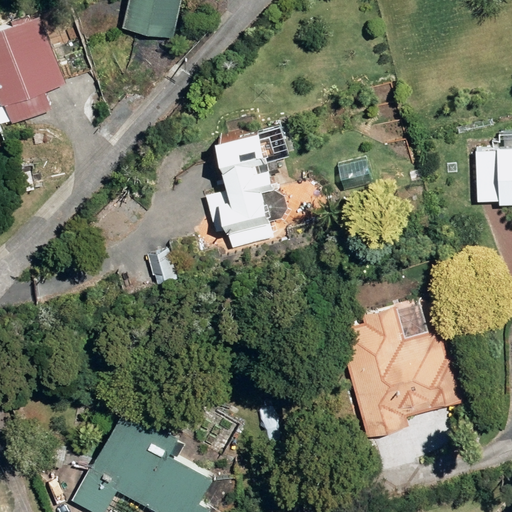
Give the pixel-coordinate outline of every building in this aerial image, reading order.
[(125,0),(119,28),(169,38),(177,0),(125,0)] [(0,105),(1,105),(8,124),(48,109),(41,90),(60,83),(34,13),(0,25),(0,105)] [(226,125),(236,182),(210,188),(218,226),(231,223),(235,244),(283,235),(278,211),(287,208),(294,196),(291,183),(280,173),(273,175),(272,171),(286,169),(281,147),(267,149),(265,141),(278,138),(274,116),(226,125)] [(511,139),(502,140),(502,142),(479,143),(481,195),(504,194),(504,197),(511,196),(511,139)] [(151,246),(156,272),(177,268),(172,242),(151,246)] [(346,330),(372,428),(414,416),(412,406),(474,389),(462,344),(454,345),(446,318),(411,328),(402,295),(366,305),(368,312),(354,316),(357,327),(346,330)] [(125,478),(188,511),(208,511),(219,493),(208,487),(223,461),(179,437),(190,418),(136,390),(79,489),(109,505),(125,478)] [(280,396),(256,406),(273,448),(297,438),(280,396)] [(48,456),(67,460),(71,439),(52,436),(48,456)]
